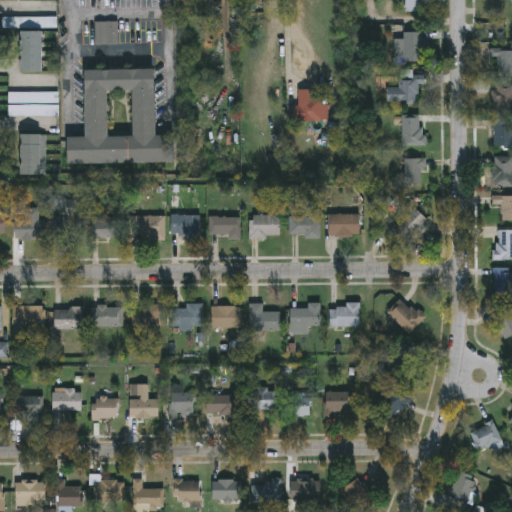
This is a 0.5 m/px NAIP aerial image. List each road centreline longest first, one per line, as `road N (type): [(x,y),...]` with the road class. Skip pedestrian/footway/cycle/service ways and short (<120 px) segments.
road 1 (residential): [(460,0),(461,348),(406,511)]
road 2 (residential): [(461,268),(0,273)]
road 3 (residential): [(431,448),(0,450)]
